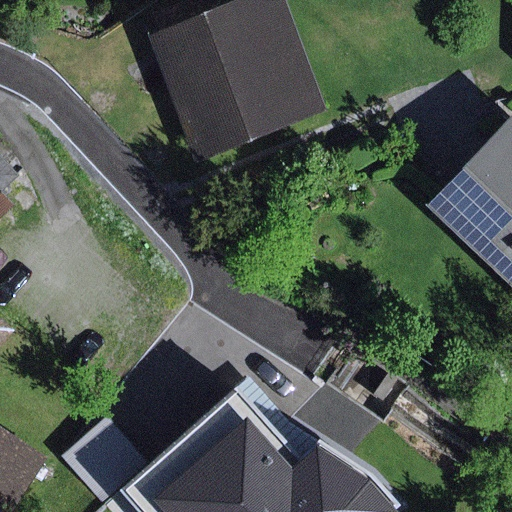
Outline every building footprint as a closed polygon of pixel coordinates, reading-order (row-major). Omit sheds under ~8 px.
[(282,0),(243,0),(166,33),(214,147),(325,101),(282,0)] [(511,128),(443,199),(511,266),(511,128)] [(0,205),(10,196),(3,188),(24,168),(0,142),(0,205)] [(0,319),(0,341),(11,331),(0,319)] [(149,479),(178,511),(370,511),(390,495),(369,473),(314,437),(293,456),(240,397),(149,479)] [(0,511),(33,459),(0,437),(0,511)]
